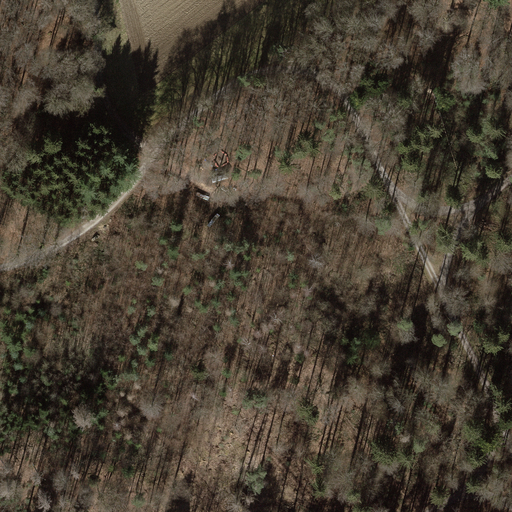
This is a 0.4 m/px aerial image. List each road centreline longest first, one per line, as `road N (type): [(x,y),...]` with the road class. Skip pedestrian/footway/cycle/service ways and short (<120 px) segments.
road 1 (track): [(452,498),(507,426),(368,136),(341,91),(311,70),(269,69),(235,80),(152,153),(102,217),(0,269)]
road 2 (track): [(134,180),(130,133),(102,89),(93,0)]
road 3 (track): [(284,217),(263,225),(130,133)]
road 4 (track): [(439,284),(454,241),(480,204),(511,179)]
